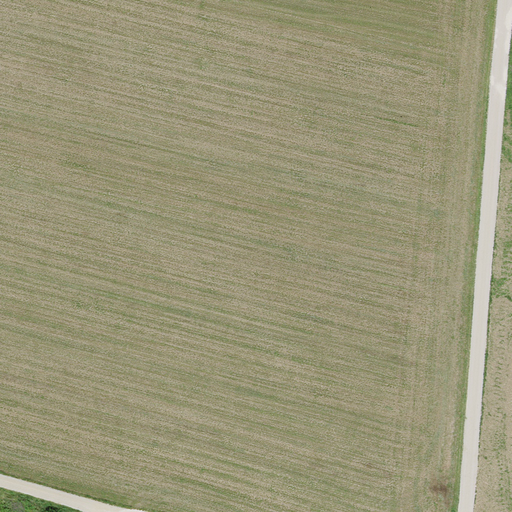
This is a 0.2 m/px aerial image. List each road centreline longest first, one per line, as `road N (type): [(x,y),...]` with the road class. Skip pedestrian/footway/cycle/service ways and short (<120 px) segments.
road 1 (track): [(463,511),(505,0)]
road 2 (track): [(121,511),(0,477)]
